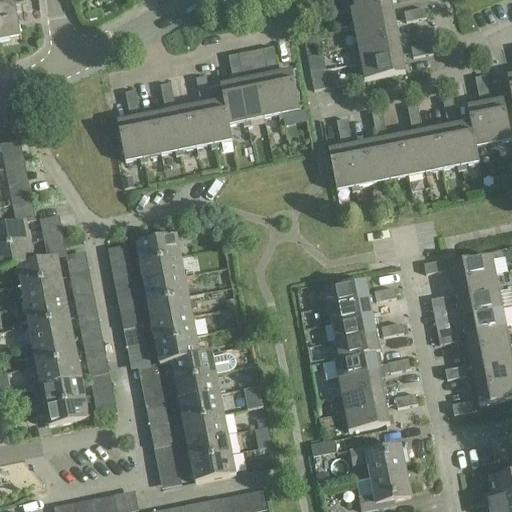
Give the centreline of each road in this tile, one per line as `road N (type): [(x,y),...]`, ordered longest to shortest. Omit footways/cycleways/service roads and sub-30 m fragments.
road 1 (residential): [(0,458),(132,433),(97,231)]
road 2 (residential): [(441,439),(407,261)]
road 3 (residential): [(320,112),(433,89),(452,74)]
road 4 (residential): [(161,72),(197,62),(212,46),(283,30)]
